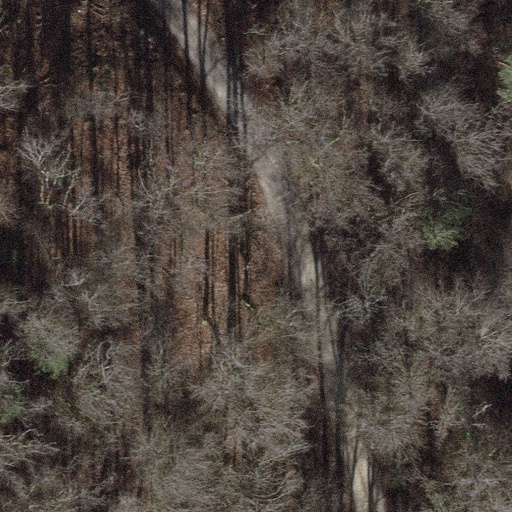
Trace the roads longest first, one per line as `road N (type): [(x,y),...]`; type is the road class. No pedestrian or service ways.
road 1 (track): [(307,278),(305,240),(272,147),(181,0)]
road 2 (track): [(368,511),(307,278)]
road 3 (track): [(307,278),(287,511)]
